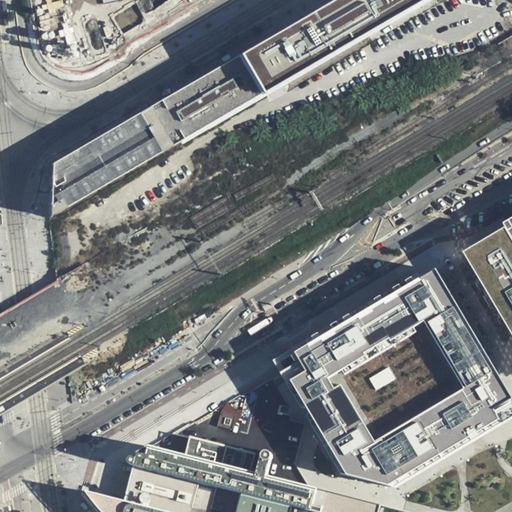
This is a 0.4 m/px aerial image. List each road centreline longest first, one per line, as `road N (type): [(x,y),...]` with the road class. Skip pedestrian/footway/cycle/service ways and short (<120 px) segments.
road 1 (primary): [(202,358),(243,310),(511,123)]
road 2 (primary): [(202,358),(428,229)]
road 3 (primary): [(8,467),(202,358)]
road 4 (primary): [(511,150),(421,204),(420,223),(428,229)]
